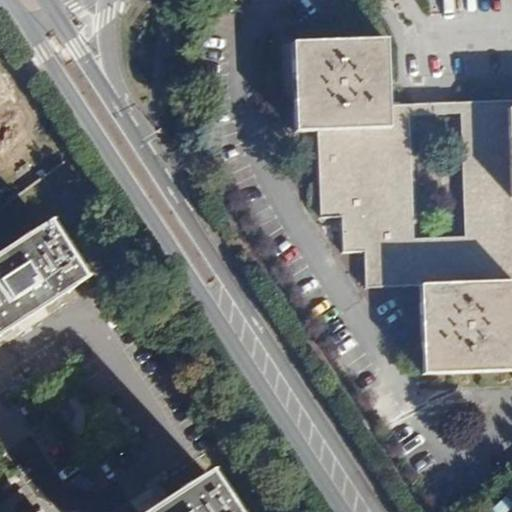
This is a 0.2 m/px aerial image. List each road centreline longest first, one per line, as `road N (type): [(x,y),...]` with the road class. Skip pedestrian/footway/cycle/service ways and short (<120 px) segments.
road 1 (primary): [(28,31),(344,511)]
road 2 (primary): [(379,511),(119,111)]
